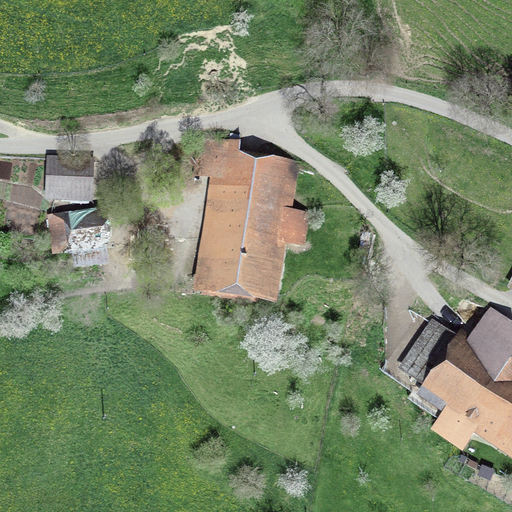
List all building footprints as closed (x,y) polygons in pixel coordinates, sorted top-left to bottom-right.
[(283,164),(229,157),(210,289),(264,297),(283,164)] [(49,160),(47,197),(87,199),(88,162),(49,160)] [(75,225),(77,246),(101,243),(99,223),(75,225)] [(76,250),(78,266),(103,263),(101,248),(76,250)] [(403,370),(451,403),(433,430),(462,449),(480,423),(511,444),(511,381),(511,379),(511,354),(504,349),(508,327),(490,315),(467,348),(434,325),(403,370)]
